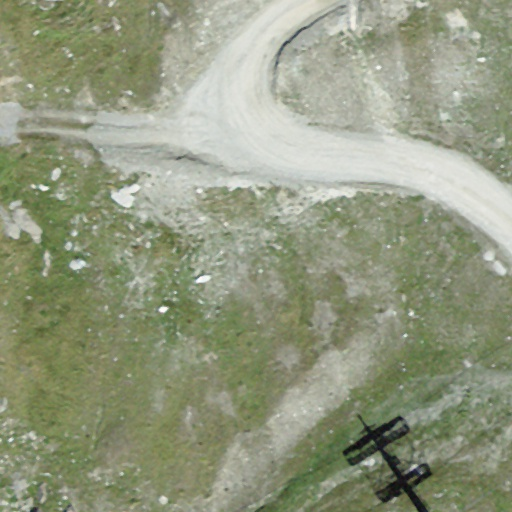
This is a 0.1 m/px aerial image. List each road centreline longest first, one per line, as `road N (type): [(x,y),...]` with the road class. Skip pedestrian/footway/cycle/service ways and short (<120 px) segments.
road 1 (track): [(303,0),(258,35),(240,66),(239,92),(258,132),(307,156),(422,165),(511,224)]
road 2 (track): [(258,132),(0,129)]
